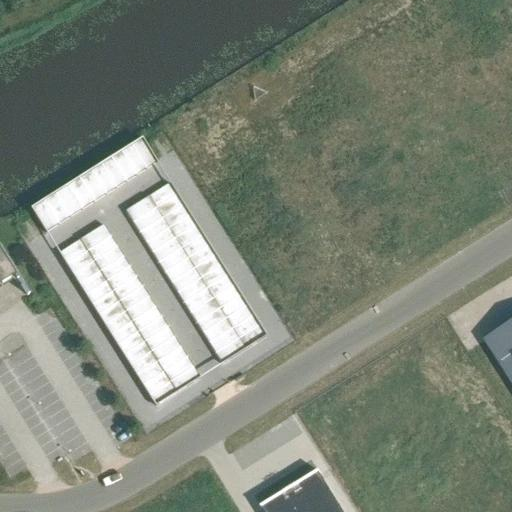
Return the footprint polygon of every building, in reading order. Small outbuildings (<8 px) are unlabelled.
[(141,141),(130,148),(145,172),(156,165),(141,141)] [(130,148),(119,155),(134,179),(145,172),(130,148)] [(119,155),(108,162),(123,186),(134,179),(119,155)] [(108,162),(97,169),(112,193),(123,186),(108,162)] [(97,169),(86,176),(101,200),(112,193),(97,169)] [(86,176),(75,183),(90,207),(101,200),(86,176)] [(75,183),(64,190),(79,214),(90,207),(75,183)] [(169,185),(148,198),(155,209),(175,196),(169,185)] [(64,190),(53,197),(68,221),(79,214),(64,190)] [(175,196),(155,209),(161,219),(181,206),(175,196)] [(53,197),(42,204),(57,228),(68,221),(53,197)] [(148,198),(125,213),(131,223),(155,209),(148,198)] [(42,204),(31,211),(46,235),(57,228),(42,204)] [(181,206),(161,219),(167,229),(188,216),(181,206)] [(155,209),(131,223),(137,234),(161,219),(155,209)] [(188,216),(167,229),(174,239),(194,226),(188,216)] [(161,219),(137,234),(144,244),(167,229),(161,219)] [(194,226),(174,239),(180,249),(201,236),(194,226)] [(103,227),(79,242),(85,252),(109,237),(103,227)] [(167,229),(144,244),(150,254),(174,239),(167,229)] [(201,236),(180,249),(187,259),(207,246),(201,236)] [(109,237),(85,252),(92,262),(116,247),(109,237)] [(174,239),(150,254),(157,264),(180,249),(174,239)] [(79,242),(59,255),(65,265),(85,252),(79,242)] [(207,246),(187,259),(193,269),(214,257),(207,246)] [(116,247),(92,262),(98,273),(122,258),(116,247)] [(180,249),(157,264),(163,274),(187,259),(180,249)] [(0,285),(14,277),(27,297),(28,296),(0,250),(0,285)] [(85,252),(65,265),(72,275),(92,262),(85,252)] [(214,257),(193,269),(200,280),(220,267),(214,257)] [(122,258),(98,273),(105,283),(128,268),(122,258)] [(187,259),(163,274),(170,284),(193,269),(187,259)] [(92,262),(72,275),(78,285),(98,273),(92,262)] [(220,267),(200,280),(206,290),(226,277),(220,267)] [(128,268),(105,283),(111,293),(135,278),(128,268)] [(193,269),(170,284),(176,295),(200,280),(193,269)] [(98,273),(78,285),(85,295),(105,283),(98,273)] [(226,277),(206,290),(212,300),(233,287),(226,277)] [(135,278),(111,293),(118,303),(141,288),(135,278)] [(200,280),(176,295),(182,305),(206,290),(200,280)] [(105,283),(85,295),(91,306),(111,293),(105,283)] [(233,287),(212,300),(219,310),(239,297),(233,287)] [(141,288),(118,303),(124,313),(148,298),(141,288)] [(206,290),(182,305),(189,315),(212,300),(206,290)] [(111,293),(91,306),(97,316),(118,303),(111,293)] [(239,297),(219,310),(225,320),(246,307),(239,297)] [(148,298),(124,313),(130,323),(154,308),(148,298)] [(212,300),(189,315),(195,325),(219,310),(212,300)] [(118,303),(97,316),(104,326),(124,313),(118,303)] [(246,307),(225,320),(232,330),(252,318),(246,307)] [(154,308),(130,323),(137,333),(161,318),(154,308)] [(219,310),(195,325),(202,335),(225,320),(219,310)] [(124,313),(104,326),(110,336),(130,323),(124,313)] [(161,318),(137,333),(143,344),(167,329),(161,318)] [(252,318),(232,330),(238,341),(259,328),(252,318)] [(225,320),(202,335),(208,345),(232,330),(225,320)] [(130,323),(110,336),(117,346),(137,333),(130,323)] [(511,324),(484,342),(511,385),(511,324)] [(259,328),(238,341),(244,351),(265,338),(259,328)] [(167,329),(143,344),(150,354),(173,339),(167,329)] [(232,330),(208,345),(215,355),(238,341),(232,330)] [(137,333),(117,346),(123,356),(143,344),(137,333)] [(173,339),(150,354),(156,364),(180,349),(173,339)] [(238,341),(215,355),(221,366),(244,351),(238,341)] [(143,344),(123,356),(129,366),(150,354),(143,344)] [(180,349),(156,364),(162,374),(186,359),(180,349)] [(150,354),(129,366),(136,377),(156,364),(150,354)] [(186,359),(162,374),(169,384),(193,369),(186,359)] [(156,364),(136,377),(142,387),(162,374),(156,364)] [(193,369),(169,384),(175,394),(199,379),(193,369)] [(162,374),(142,387),(149,397),(169,384),(162,374)] [(169,384),(149,397),(155,407),(175,394),(169,384)] [(261,510),(259,511),(261,511),(340,511),(318,476),(319,475),(318,473),(316,475),(317,476),(262,511),(261,510)]
